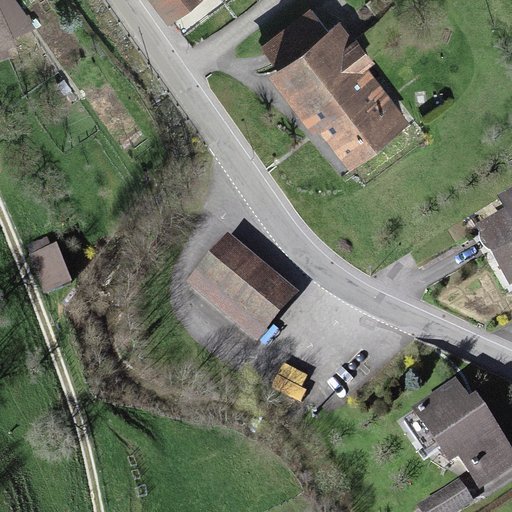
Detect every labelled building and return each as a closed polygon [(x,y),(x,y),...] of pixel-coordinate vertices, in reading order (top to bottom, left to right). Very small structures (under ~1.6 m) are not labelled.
[(144,0),(165,27),(200,0),(144,0)] [(275,76),(269,81),(342,176),(407,127),(334,31),(326,37),(310,15),(258,54),(275,76)] [(0,55),(13,50),(0,20),(0,55)] [(507,220),(474,239),(508,297),(511,294),(511,200),(500,207),(507,220)] [(294,291),(220,234),(185,279),(259,336),(294,291)] [(511,468),(511,466),(471,410),(466,414),(449,391),(426,408),(435,420),(418,432),(449,474),(459,467),(478,493),(511,468)] [(457,490),(421,511),(462,511),(468,508),(457,490)]
